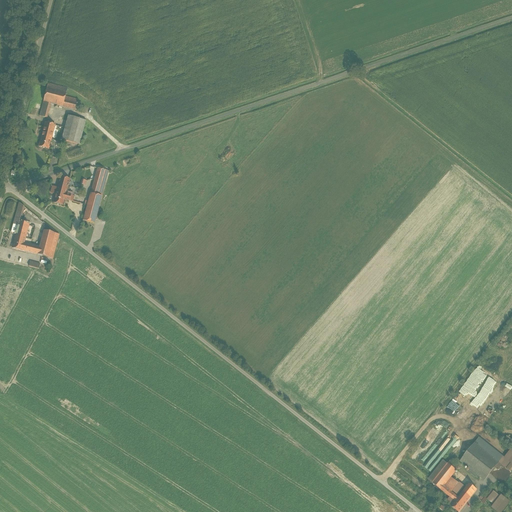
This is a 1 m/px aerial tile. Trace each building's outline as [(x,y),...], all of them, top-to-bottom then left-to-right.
[(67,89),(48,84),(47,88),(66,93),(66,91),(67,90),(67,89)] [(66,93),(47,88),(43,101),(50,103),(62,106),(65,96),(65,95),(66,93)] [(80,93),(67,90),(66,91),(78,94),(77,98),(79,99),(80,93)] [(76,99),(65,96),(62,106),(74,109),(76,99)] [(50,103),(43,101),(42,105),(41,110),(39,116),(46,118),(50,103)] [(85,120),(68,115),(61,140),(79,144),(85,120)] [(54,125),(45,123),(45,122),(40,142),(39,147),(49,149),(51,140),(52,140),(52,139),(51,138),(54,125)] [(108,171),(98,169),(93,186),(103,189),(108,171)] [(69,180),(59,177),(57,187),(55,193),(65,195),(66,193),(66,191),(69,180)] [(103,189),(93,186),(91,193),(90,193),(89,199),(100,202),(103,189)] [(65,195),(55,193),(55,194),(54,199),(53,203),(63,206),(64,200),(65,195)] [(72,197),(66,195),(67,194),(66,193),(65,195),(64,200),(72,202),(73,197),(72,197)] [(100,202),(89,199),(87,206),(83,221),(94,224),(100,202)] [(25,207),(19,203),(14,221),(19,222),(21,223),(25,207)] [(21,223),(19,222),(18,226),(17,233),(15,238),(19,239),(19,241),(25,242),(25,241),(26,242),(26,240),(25,240),(29,225),(21,223)] [(55,233),(44,231),(40,248),(38,255),(49,258),(55,233)] [(55,233),(49,258),(53,259),(59,235),(55,233)] [(19,239),(15,238),(14,244),(13,244),(12,248),(26,251),(27,247),(23,246),(25,242),(19,241),(19,239)] [(40,248),(28,244),(27,247),(26,251),(38,255),(40,248)] [(480,394),(484,396),(496,380),(488,374),(478,388),(482,391),(480,394)] [(511,442),(511,440),(506,436),(503,440),(510,445),(511,442)] [(511,447),(504,457),(479,437),(474,443),(498,462),(495,467),(498,470),(501,465),(509,471),(511,467),(511,447)] [(498,462),(474,443),(460,461),(470,469),(478,475),(484,480),(495,467),(498,462)] [(443,460),(428,480),(432,483),(448,464),(443,460)] [(459,467),(450,460),(448,464),(456,471),(459,467)] [(448,464),(432,483),(441,490),(451,478),(456,471),(448,464)] [(478,475),(470,469),(469,472),(476,478),(478,475)] [(451,478),(441,490),(450,497),(451,498),(454,494),(449,490),(450,489),(456,482),(451,478)] [(456,482),(450,489),(449,490),(454,494),(457,496),(464,487),(457,481),(456,482)] [(477,490),(469,483),(463,491),(470,498),(471,498),(477,490)] [(487,499),(493,492),(491,490),(485,498),(487,499)] [(470,498),(463,491),(458,497),(456,499),(464,506),(470,498)] [(493,492),(487,499),(491,503),(498,495),(493,492)] [(459,511),(464,506),(456,499),(458,497),(457,496),(454,494),(451,498),(455,501),(454,502),(452,505),(451,506),(458,511),(459,511)] [(498,495),(491,503),(494,504),(500,497),(498,495)] [(502,511),(511,502),(501,495),(500,497),(494,504),(491,508),(496,511),(502,511)]
